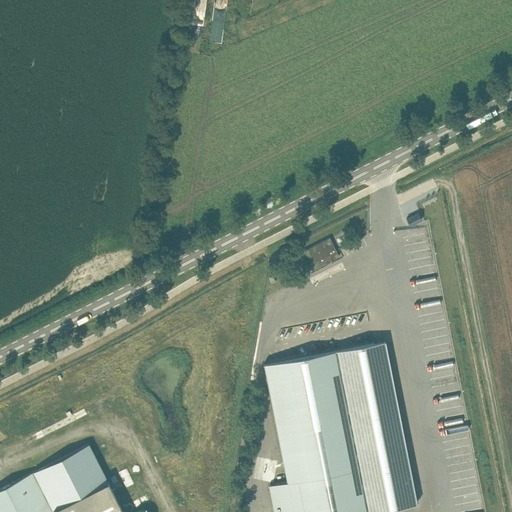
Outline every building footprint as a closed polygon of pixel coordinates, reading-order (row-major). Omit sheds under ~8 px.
[(406,219),(410,226),(422,220),(418,213),(406,219)] [(306,261),(310,270),(318,267),(318,268),(319,267),(318,266),(327,262),(326,261),(329,259),(330,261),(334,258),(335,259),(335,258),(339,256),(330,237),(301,252),(306,261),(305,261),(305,262),(306,261)] [(385,340),(264,363),(287,482),(269,485),(274,511),(370,511),(417,503),(385,340)] [(124,511),(89,443),(32,472),(52,511),(124,511)] [(0,487),(0,511),(52,511),(32,472),(0,487)]
